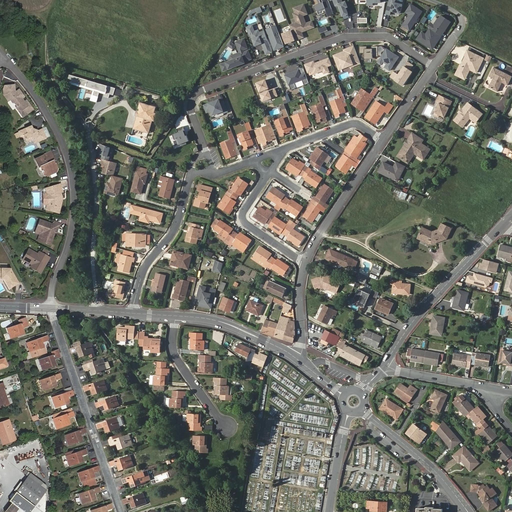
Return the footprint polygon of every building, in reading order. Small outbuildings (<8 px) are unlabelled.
[(328,16),(333,14),(327,0),(317,0),(319,4),(314,5),(318,15),(324,13),(323,11),(326,10),(326,12),(328,16)] [(333,0),(336,6),(340,4),(340,6),(339,6),(343,16),(348,14),(345,7),(347,7),(345,2),(342,3),(341,0),(333,0)] [(395,0),(389,0),(386,14),(390,15),(391,11),(400,14),(402,5),(395,3),(395,0)] [(402,26),(409,31),(422,12),(410,4),(405,12),(409,15),(402,26)] [(291,31),(295,40),(303,37),(301,32),(300,30),(303,28),(304,31),(314,27),(311,22),(306,24),(303,16),(307,14),(303,5),(294,9),(296,13),(294,14),(297,23),(292,25),(294,29),(291,30),(291,31)] [(443,33),(450,22),(440,15),(438,19),(438,18),(433,25),(430,23),(427,27),(429,28),(433,30),(440,35),(442,32),(443,33)] [(346,28),(352,27),(351,17),(344,18),(346,28)] [(262,43),(268,41),(264,31),(259,33),(258,30),(254,31),(252,25),(247,28),(250,36),(251,35),(255,46),(262,43)] [(276,26),(267,30),(274,50),(284,47),(276,26)] [(289,26),(280,29),(282,34),(291,31),(291,30),(289,26)] [(425,34),(421,32),(416,39),(431,49),(433,46),(434,47),(439,39),(438,38),(440,35),(433,30),(429,36),(425,34)] [(286,44),(295,40),(291,31),(282,34),(286,44)] [(304,37),(296,40),(298,47),(309,42),(304,32),(303,33),(304,37)] [(240,53),(231,56),(229,60),(230,61),(221,65),(223,71),(244,63),(244,62),(251,59),(248,51),(244,53),(243,50),(247,48),(244,39),(236,42),(240,53)] [(269,45),(263,47),(266,55),(272,52),(269,45)] [(360,63),(354,46),(344,50),(344,52),(341,53),(341,54),(339,55),(339,54),(334,56),(338,67),(343,66),(344,68),(350,66),(353,64),(354,66),(360,63)] [(366,46),(359,47),(359,53),(364,53),(364,58),(372,58),(372,56),(378,56),(378,46),(371,46),(371,49),(366,49),(366,46)] [(398,57),(386,49),(377,62),(381,65),(383,62),(387,64),(385,67),(389,71),(393,66),(391,65),(395,60),(396,61),(398,57)] [(482,59),(466,51),(464,56),(465,56),(462,63),(461,66),(459,65),(456,73),(465,78),(469,70),(476,73),(482,59)] [(324,74),(329,72),(327,67),(332,65),(329,58),(315,64),(314,62),(305,65),(308,73),(313,71),(314,74),(323,70),(324,74)] [(412,71),(404,66),(395,80),(403,86),(412,71)] [(303,67),(284,75),(291,91),(310,83),(303,67)] [(511,77),(494,68),(490,77),(493,79),(489,88),(498,92),(502,83),(508,86),(511,77)] [(116,88),(70,75),(69,78),(73,79),(72,84),(93,91),(91,101),(97,103),(100,93),(105,94),(104,97),(109,98),(110,95),(114,96),(116,88)] [(265,80),(256,83),(263,101),(278,96),(275,88),(269,91),(265,80)] [(372,100),(382,85),(379,84),(377,88),(375,86),(370,94),(361,88),(351,103),(354,106),(356,104),(362,108),(369,98),(372,100)] [(20,95),(21,94),(19,91),(16,93),(15,91),(14,86),(9,86),(10,93),(4,93),(4,96),(9,102),(11,101),(13,103),(16,104),(18,108),(17,108),(24,117),(33,110),(27,101),(25,103),(21,98),(22,97),(20,95)] [(326,105),(322,95),(318,97),(321,103),(311,107),(317,123),(321,121),(320,119),(327,117),(323,106),(326,105)] [(444,118),(452,101),(439,95),(436,101),(439,103),(433,115),(438,117),(439,115),(444,118)] [(346,112),(340,98),(330,102),(336,118),(340,116),(339,114),(346,112)] [(219,100),(204,105),(206,113),(211,111),(213,115),(223,111),(224,113),(228,112),(224,101),(220,102),(219,100)] [(371,117),(377,121),(384,111),(387,114),(393,105),(388,102),(385,107),(377,101),(366,116),(370,119),(371,117)] [(135,114),(136,115),(140,116),(137,125),(139,128),(145,130),(146,127),(150,128),(153,120),(154,120),(156,113),(154,112),(156,105),(151,104),(151,105),(140,102),(137,109),(136,109),(135,114)] [(462,110),(459,113),(454,120),(462,126),(469,118),(475,122),(481,114),(467,103),(462,110)] [(308,114),(305,104),(301,105),(304,112),(293,115),(299,132),(303,130),(303,128),(309,126),(305,115),(308,114)] [(289,119),(286,109),(282,110),(284,117),(274,121),(280,137),(284,135),(284,133),(290,131),(286,120),(289,119)] [(140,116),(136,115),(132,129),(136,130),(144,132),(149,133),(150,128),(146,127),(145,130),(139,128),(137,125),(140,116)] [(272,128),(268,117),(264,118),(266,125),(256,129),(261,142),(263,145),(267,144),(266,141),(273,139),(269,129),(272,128)] [(252,131),(249,122),(245,123),(248,130),(237,134),(238,136),(241,142),(244,150),(248,149),(247,147),(254,144),(250,134),(253,133),(252,131)] [(24,137),(26,141),(31,139),(35,140),(37,144),(46,139),(42,130),(37,132),(36,133),(34,132),(34,131),(33,131),(31,127),(18,133),(19,133),(15,135),(17,140),(21,138),(24,137)] [(177,139),(180,147),(186,144),(186,142),(189,141),(187,135),(186,136),(184,131),(185,130),(183,127),(177,129),(178,133),(172,135),(174,140),(177,139)] [(256,129),(252,131),(253,133),(257,143),(261,142),(256,129)] [(235,142),(231,131),(227,132),(230,139),(220,143),(226,159),(230,158),(230,155),(236,153),(233,143),(235,142)] [(412,152),(414,153),(423,159),(430,149),(421,144),(419,142),(421,139),(412,133),(408,140),(407,141),(409,142),(407,144),(406,143),(405,144),(400,152),(401,153),(399,157),(405,161),(412,152)] [(354,135),(344,150),(347,152),(349,149),(348,148),(356,136),(354,135)] [(349,149),(347,152),(356,158),(366,143),(356,136),(348,148),(349,149)] [(366,143),(356,158),(357,159),(367,144),(366,143)] [(107,156),(110,148),(100,144),(98,150),(100,151),(99,154),(102,155),(101,159),(102,159),(108,161),(109,157),(107,156)] [(310,164),(320,170),(322,167),(320,166),(328,154),(318,148),(311,159),(312,161),(310,164)] [(356,158),(347,152),(345,155),(344,154),(336,166),(346,173),(356,158)] [(408,163),(414,153),(412,152),(405,161),(408,163)] [(44,159),(43,157),(35,161),(39,169),(41,168),(42,171),(41,172),(43,175),(43,174),(44,176),(47,178),(55,174),(57,170),(55,166),(54,166),(53,162),(55,162),(52,156),(44,159)] [(113,176),(116,163),(108,161),(102,159),(101,163),(102,164),(104,164),(103,168),(101,173),(112,176),(113,176)] [(299,175),(302,176),(309,167),(305,165),(305,166),(293,159),(286,168),(298,176),(299,175)] [(402,172),(404,167),(396,163),(394,167),(383,162),(383,163),(402,172)] [(402,172),(383,163),(379,172),(395,179),(398,174),(400,175),(402,172)] [(140,193),(143,183),(144,180),(145,180),(147,174),(146,174),(147,170),(138,167),(132,191),(140,193)] [(304,180),(316,188),(323,178),(311,170),(312,169),(309,167),(302,176),(305,178),(304,180)] [(106,186),(104,192),(118,196),(122,179),(113,176),(112,176),(110,184),(109,187),(106,186)] [(165,176),(160,195),(171,199),(176,179),(165,176)] [(229,188),(227,191),(237,198),(239,195),(241,196),(249,184),(239,177),(231,189),(229,188)] [(317,197),(314,201),(324,207),(327,204),(325,203),(334,190),(324,184),(316,197),(317,197)] [(199,199),(196,198),(194,205),(205,208),(206,203),(208,204),(212,188),(199,185),(198,191),(201,191),(199,199)] [(60,198),(60,194),(61,193),(60,187),(46,190),(48,199),(48,202),(46,211),(57,214),(60,202),(59,202),(58,199),(60,198)] [(281,208),(287,198),(284,196),(285,195),(273,187),(267,197),(278,204),(278,206),(281,208)] [(237,198),(227,191),(225,194),(227,195),(219,207),(229,214),(236,202),(235,201),(237,198)] [(405,200),(407,194),(402,191),(399,198),(405,200)] [(291,200),(287,198),(281,208),(284,210),(285,209),(297,217),(303,207),(291,199),(291,200)] [(324,207),(314,201),(313,204),(311,203),(303,216),(313,222),(321,210),(322,210),(324,207)] [(141,221),(150,223),(151,220),(161,223),(163,214),(142,208),(133,206),(131,213),(135,214),(136,212),(141,213),(141,212),(143,213),(141,221)] [(266,223),(270,225),(275,217),(276,215),(273,213),(272,215),(260,207),(254,216),(265,224),(266,223)] [(281,233),(284,235),(291,225),(288,223),(287,224),(275,217),(270,225),(269,227),(280,234),(281,233)] [(226,240),(229,242),(236,232),(233,230),(233,228),(220,220),(214,230),(226,238),(226,240)] [(49,245),(53,234),(52,234),(53,230),(56,231),(59,224),(53,222),(51,226),(39,221),(35,231),(42,233),(39,241),(49,245)] [(190,234),(188,234),(186,241),(196,243),(197,238),(201,240),(204,230),(199,229),(200,225),(191,223),(190,227),(192,227),(190,234)] [(440,229),(450,234),(452,229),(442,224),(440,229)] [(291,225),(284,235),(288,237),(287,238),(298,246),(305,236),(293,229),(294,227),(291,225)] [(448,240),(450,234),(440,229),(439,230),(433,233),(424,228),(419,238),(435,245),(448,240)] [(236,232),(229,242),(232,244),(233,243),(245,251),(251,241),(239,232),(239,234),(236,232)] [(132,243),(145,244),(145,242),(146,234),(127,233),(126,245),(132,245),(132,243)] [(511,247),(501,244),(498,256),(506,258),(505,260),(511,261),(511,247)] [(266,269),(267,267),(274,257),(271,255),(271,254),(260,246),(253,256),(265,264),(263,266),(266,269)] [(347,257),(339,253),(330,249),(326,258),(335,262),(339,264),(350,269),(350,268),(354,269),(357,261),(347,257)] [(43,261),(46,257),(39,253),(37,256),(27,250),(22,259),(32,265),(30,268),(39,273),(43,266),(41,265),(43,261)] [(180,263),(189,266),(192,255),(175,250),(171,263),(179,266),(180,263)] [(121,255),(119,263),(117,270),(128,273),(131,262),(133,262),(134,258),(132,258),(123,255),(121,255)] [(274,257),(267,267),(271,269),(271,268),(283,276),(290,266),(278,258),(277,260),(274,257)] [(498,263),(484,259),(482,264),(480,263),(479,268),(485,269),(496,272),(498,263)] [(221,269),(223,263),(216,260),(214,267),(221,269)] [(378,275),(382,267),(375,264),(372,269),(371,272),(378,275)] [(10,268),(0,268),(0,277),(3,278),(3,279),(7,289),(17,284),(10,268)] [(159,288),(162,289),(165,275),(156,273),(153,286),(151,290),(158,292),(159,288)] [(467,277),(466,282),(485,287),(489,285),(490,282),(491,282),(492,278),(474,273),(473,276),(469,275),(467,277)] [(317,278),(311,278),(312,287),(318,286),(322,286),(326,287),(325,288),(336,293),(340,283),(330,279),(331,277),(324,274),(323,275),(321,280),(317,278)] [(361,274),(358,280),(365,283),(367,277),(361,274)] [(179,278),(174,299),(184,301),(189,281),(179,278)] [(119,298),(122,288),(123,282),(114,279),(111,290),(107,288),(105,296),(109,297),(110,295),(119,298)] [(268,280),(266,283),(269,285),(267,290),(282,296),(286,289),(268,280)] [(393,293),(409,294),(410,285),(394,283),(393,293)] [(215,293),(216,290),(211,289),(210,294),(205,292),(206,287),(201,286),(197,298),(201,299),(200,305),(211,308),(215,293)] [(367,299),(370,294),(358,289),(354,299),(359,301),(357,304),(364,307),(366,301),(365,301),(366,298),(367,299)] [(463,310),(468,293),(457,290),(453,307),(463,310)] [(274,298),(274,297),(269,295),(266,301),(271,303),(273,300),(274,298)] [(220,308),(230,312),(234,301),(224,297),(220,308)] [(285,303),(274,298),(273,300),(280,304),(280,305),(284,306),(285,303)] [(388,314),(390,309),(389,309),(392,303),(381,298),(376,309),(388,314)] [(246,310),(259,315),(263,306),(250,300),(246,310)] [(291,306),(285,303),(284,306),(282,311),(285,312),(286,307),(290,309),(291,306)] [(325,305),(318,319),(327,324),(332,313),(336,315),(338,312),(325,305)] [(278,324),(274,336),(283,339),(287,324),(288,321),(289,319),(281,316),(278,324)] [(433,316),(430,333),(441,335),(445,318),(433,316)] [(21,328),(23,328),(29,325),(26,317),(19,320),(21,324),(17,325),(7,328),(10,336),(22,332),(21,328)] [(266,320),(262,332),(274,336),(278,324),(266,320)] [(287,324),(283,339),(293,342),(295,334),(295,326),(287,324)] [(117,340),(126,341),(127,338),(134,339),(135,331),(135,326),(131,326),(131,328),(118,327),(117,340)] [(25,334),(23,328),(21,328),(22,332),(10,336),(11,338),(25,334)] [(382,337),(366,330),(362,340),(377,347),(382,337)] [(329,342),(336,345),(339,337),(326,331),(322,339),(329,342)] [(145,332),(140,332),(139,345),(144,346),(144,349),(152,349),(151,352),(160,352),(161,339),(148,338),(148,337),(145,336),(145,332)] [(190,336),(192,336),(191,349),(204,349),(205,341),(203,340),(203,333),(190,332),(190,336)] [(42,342),(48,340),(47,336),(27,343),(30,351),(42,347),(40,343),(42,342)] [(14,338),(5,341),(7,346),(16,343),(14,338)] [(44,348),(42,342),(40,343),(42,347),(30,351),(30,353),(44,348)] [(91,342),(71,349),(72,353),(78,351),(80,350),(81,355),(94,350),(91,342)] [(341,355),(346,345),(341,342),(335,352),(341,355)] [(246,363),(251,367),(256,352),(252,350),(252,349),(239,343),(235,351),(248,357),(246,363)] [(341,355),(360,365),(365,355),(346,345),(341,355)] [(46,354),(44,348),(30,353),(32,358),(46,354)] [(411,360),(424,363),(426,351),(409,348),(407,355),(411,356),(411,360)] [(511,352),(502,350),(500,362),(511,364),(511,352)] [(426,351),(424,363),(437,365),(438,361),(442,362),(443,354),(426,351)] [(473,352),(472,356),(471,364),(488,367),(490,355),(477,353),(473,352)] [(54,359),(60,357),(59,353),(39,360),(42,368),(55,364),(53,360),(54,359)] [(471,364),(472,356),(455,353),(453,365),(466,367),(467,363),(471,364)] [(211,356),(199,355),(199,359),(201,359),(200,371),(213,372),(214,363),(211,363),(211,356)] [(55,364),(42,368),(43,370),(56,365),(54,359),(53,360),(55,364)] [(90,363),(82,366),(84,370),(91,368),(92,367),(94,371),(106,367),(103,359),(93,362),(92,361),(89,362),(90,363)] [(154,375),(154,384),(155,384),(165,385),(167,385),(168,372),(170,373),(170,369),(166,368),(166,362),(157,362),(156,375),(154,375)] [(55,380),(61,378),(59,374),(40,381),(42,389),(55,385),(54,380),(55,380)] [(221,395),(221,400),(231,400),(232,395),(228,395),(229,386),(227,386),(227,378),(214,378),(214,382),(216,382),(215,394),(221,395)] [(57,386),(55,380),(54,380),(55,385),(42,389),(43,391),(57,386)] [(104,380),(84,387),(85,391),(91,388),(93,388),(94,393),(107,388),(104,380)] [(5,388),(3,384),(0,384),(0,407),(9,404),(3,388),(5,388)] [(402,396),(409,401),(416,390),(411,386),(408,389),(400,384),(396,392),(402,396)] [(67,397),(73,395),(72,390),(52,398),(55,406),(67,402),(66,397),(67,397)] [(170,398),(170,407),(183,408),(184,395),(185,395),(186,391),(173,390),(173,398),(171,398),(170,398)] [(431,401),(428,409),(439,414),(447,396),(435,391),(430,401),(431,401)] [(465,416),(468,413),(474,409),(462,395),(460,397),(458,395),(455,398),(456,400),(453,403),(465,416)] [(115,396),(95,403),(97,407),(100,406),(103,405),(105,404),(106,408),(119,404),(115,396)] [(67,402),(55,406),(56,408),(69,403),(67,397),(66,397),(67,402)] [(389,413),(388,415),(397,420),(403,410),(387,400),(382,409),(389,413)] [(480,427),(486,422),(483,419),(486,416),(477,406),(474,409),(468,413),(467,415),(469,418),(471,416),(480,427)] [(68,418),(74,416),(73,412),(53,419),(56,427),(68,423),(67,419),(68,418)] [(190,423),(189,430),(202,430),(202,427),(201,426),(201,414),(188,413),(187,422),(190,423)] [(68,423),(56,427),(57,429),(70,424),(68,418),(67,419),(68,423)] [(117,418),(97,425),(98,428),(104,426),(106,426),(107,430),(120,426),(117,418)] [(0,434),(3,444),(15,439),(9,420),(0,423),(0,434)] [(439,426),(436,431),(452,449),(460,442),(443,421),(439,426)] [(439,426),(433,422),(431,424),(433,426),(431,429),(436,431),(439,426)] [(497,436),(486,422),(480,427),(474,432),(477,435),(479,433),(488,443),(497,436)] [(412,435),(420,442),(426,434),(414,424),(406,433),(410,437),(412,435)] [(80,435),(86,432),(85,428),(78,430),(65,435),(68,444),(80,440),(79,435),(80,435)] [(121,433),(108,438),(109,441),(122,437),(121,433)] [(82,440),(80,435),(79,435),(80,440),(68,444),(68,445),(82,440)] [(122,437),(109,441),(111,445),(117,443),(118,443),(120,447),(132,443),(129,435),(122,437)] [(208,449),(207,449),(207,436),(194,435),(194,444),(196,444),(196,452),(208,453),(208,449)] [(419,444),(420,442),(412,435),(410,437),(419,444)] [(496,452),(507,465),(511,460),(511,459),(510,457),(511,454),(511,453),(503,442),(499,445),(501,448),(496,452)] [(453,455),(459,462),(461,460),(470,470),(478,463),(464,445),(453,455)] [(81,456),(87,453),(86,449),(76,453),(66,456),(69,464),(81,460),(80,456),(81,456)] [(130,455),(110,462),(111,466),(117,464),(119,464),(120,468),(133,464),(130,455)] [(81,460),(69,464),(69,466),(83,461),(81,456),(80,456),(81,460)] [(93,472),(99,470),(98,466),(78,473),(81,482),(93,477),(92,473),(93,472)] [(142,472),(122,479),(124,483),(130,481),(131,481),(133,485),(145,481),(150,479),(147,471),(142,472)] [(95,478),(93,472),(92,473),(93,477),(81,482),(81,483),(95,478)] [(28,477),(16,492),(31,503),(34,506),(46,490),(28,477)] [(484,502),(482,502),(489,511),(497,506),(492,498),(495,496),(491,490),(488,486),(487,487),(484,489),(482,486),(479,486),(478,485),(471,484),(470,491),(477,492),(480,496),(484,502)] [(94,494),(100,491),(99,487),(79,494),(82,503),(94,498),(93,494),(94,494)] [(14,495),(29,506),(31,503),(16,492),(14,495)] [(143,493),(123,500),(124,504),(130,502),(132,501),(134,505),(146,501),(143,493)] [(96,499),(94,494),(93,494),(94,498),(82,503),(82,504),(96,499)] [(29,506),(14,495),(9,501),(12,503),(18,508),(24,511),(29,506)] [(183,504),(190,502),(187,495),(181,497),(183,504)] [(371,508),(371,510),(386,511),(387,502),(368,501),(367,508),(371,508)] [(24,511),(18,508),(12,503),(5,511),(24,511)] [(42,511),(34,506),(31,503),(29,506),(24,511),(42,511)]
